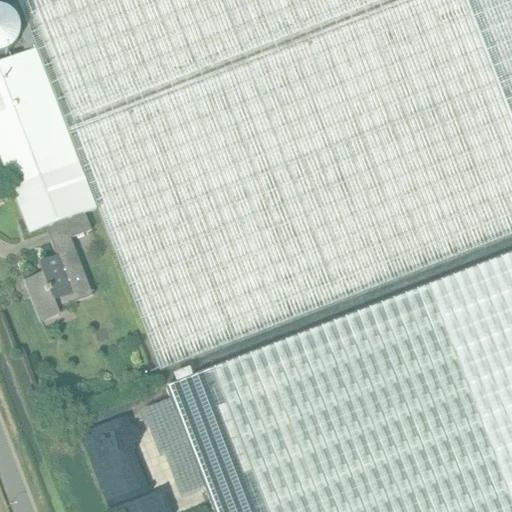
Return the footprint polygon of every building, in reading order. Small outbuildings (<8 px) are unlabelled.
[(85,214),(88,213),(97,210),(160,372),(511,236),(511,0),(15,0),(36,51),(0,64),(0,160),(29,236),(46,229),(85,214)] [(0,53),(4,53),(10,50),(15,44),(18,36),(18,28),(16,21),(11,15),(4,10),(0,9),(0,53)] [(88,213),(85,214),(46,229),(52,245),(70,238),(94,230),(88,213)] [(31,296),(41,322),(58,316),(56,310),(93,296),(70,238),(52,245),(57,259),(39,265),(43,275),(32,280),(37,293),(31,296)] [(213,511),(511,511),(511,255),(166,389),(213,511)]
